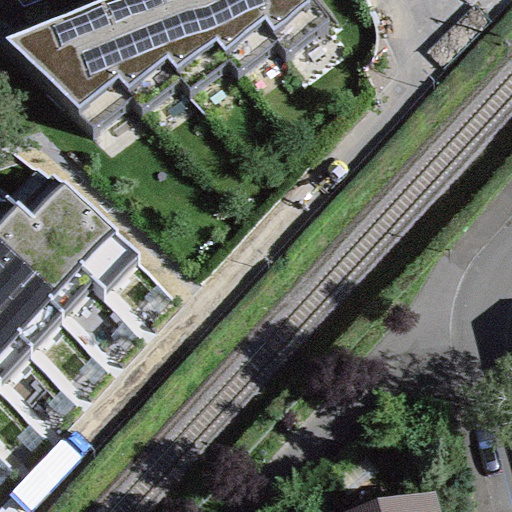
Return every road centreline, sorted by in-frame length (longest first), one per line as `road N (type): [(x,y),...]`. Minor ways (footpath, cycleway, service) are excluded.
road 1 (residential): [(511,469),(480,332),(487,283),(511,253)]
road 2 (residential): [(391,0),(422,65),(481,0)]
